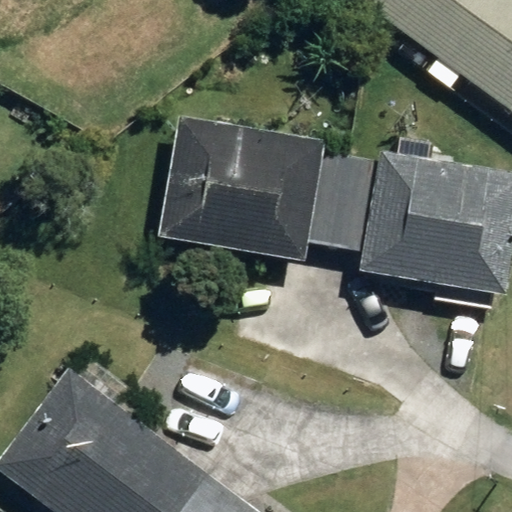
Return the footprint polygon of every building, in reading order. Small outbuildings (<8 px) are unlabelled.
[(511,0),(340,0),(511,123),(511,0)] [(149,246),(296,271),(300,250),(316,158),(317,151),(170,126),(149,246)] [(359,260),(375,168),(316,158),(300,250),(359,260)] [(500,305),(511,237),(511,183),(376,161),(375,168),(359,260),(355,281),(500,305)] [(235,511),(60,377),(0,454),(0,483),(37,511),(235,511)]
